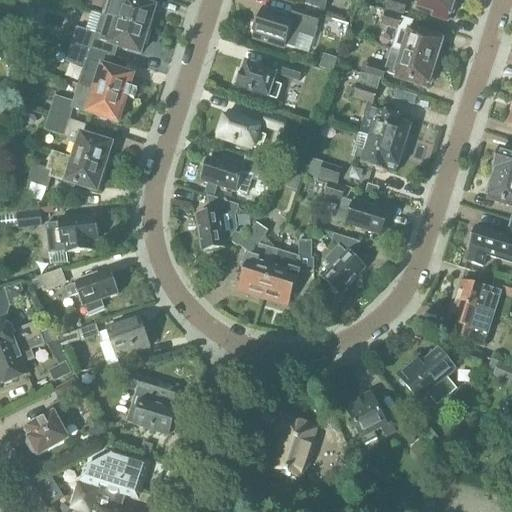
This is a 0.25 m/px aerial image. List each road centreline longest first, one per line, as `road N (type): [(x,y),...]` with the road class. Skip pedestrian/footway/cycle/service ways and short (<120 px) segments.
road 1 (residential): [(248,347),(328,358),(372,331),(401,294),(506,0)]
road 2 (residential): [(210,0),(146,205),(159,274),(186,312),(248,347)]
road 3 (residential): [(196,511),(248,347)]
